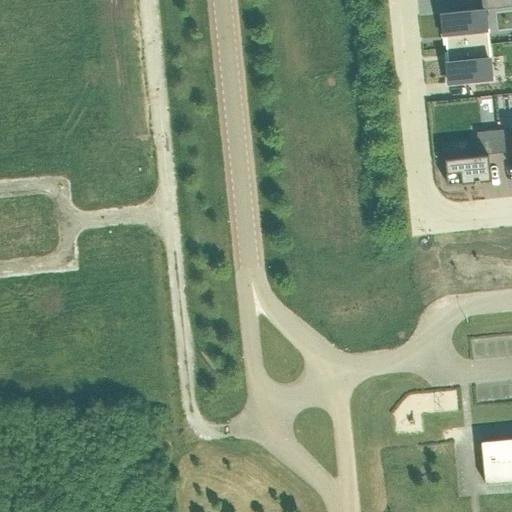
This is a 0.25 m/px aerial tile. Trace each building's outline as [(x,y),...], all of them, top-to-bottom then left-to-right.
[(484,10),(442,14),(444,35),(445,35),(447,49),(488,44),(487,28),(486,29),(484,10)] [(448,62),(447,62),(449,83),(491,79),(489,60),(490,60),(488,44),(447,49),(448,62)] [(511,127),(497,129),(500,154),(511,152),(511,127)] [(479,155),(444,159),(446,170),(447,185),(458,183),(458,184),(475,182),(475,184),(480,183),(479,182),(491,180),(488,155),(500,154),(497,129),(476,131),(479,155)] [(388,422),(406,424),(407,408),(390,406),(388,422)] [(511,438),(481,442),(485,484),(511,481),(511,438)]
